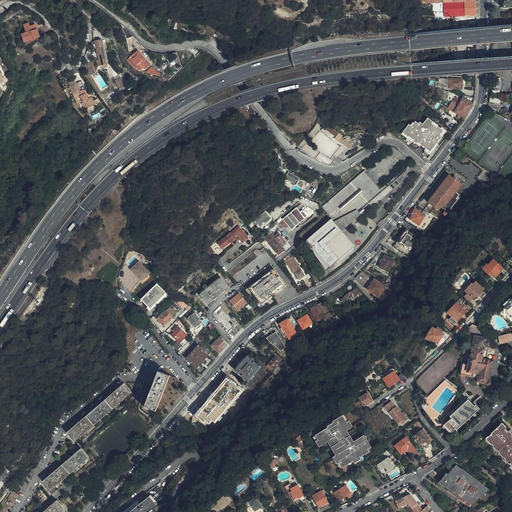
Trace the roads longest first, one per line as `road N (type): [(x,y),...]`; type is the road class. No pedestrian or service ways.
road 1 (motorway): [(511,34),(289,58),(206,86),(98,163),(0,297)]
road 2 (motorway): [(0,320),(97,192),(144,150),(207,112),(331,77),(511,64)]
road 3 (residential): [(93,0),(147,44),(213,50),(267,124),(319,168),(345,166),(391,141),(430,171)]
road 4 (tertiary): [(200,387),(259,322),(350,269),(430,171)]
road 5 (unclassified): [(16,511),(60,429),(119,378),(169,362),(196,390)]
road 6 (residential): [(2,7),(17,2),(52,23),(66,70),(77,67),(88,42),(89,20),(72,0)]
road 7 (tertiary): [(430,171),(482,96),(484,0)]
road 8 (residential): [(116,511),(192,454),(200,468),(163,511)]
road 9 (tertiary): [(87,511),(196,390)]
road 10 (unknown): [(322,288),(299,242),(315,208),(292,201),(279,209)]
road 11 (residential): [(413,478),(511,396)]
